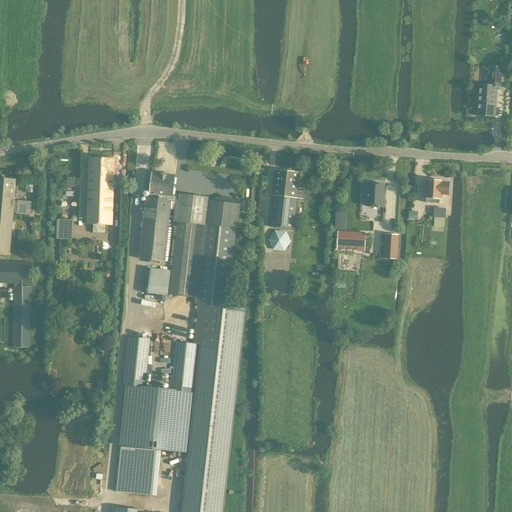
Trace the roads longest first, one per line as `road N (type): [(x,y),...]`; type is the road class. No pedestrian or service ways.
road 1 (track): [(97,511),(146,104),(173,63),(181,0)]
road 2 (unclassified): [(0,150),(145,131),(264,141)]
road 3 (unclassified): [(511,160),(264,141)]
